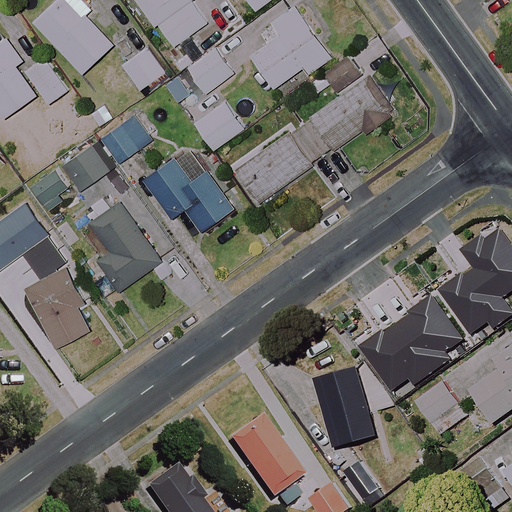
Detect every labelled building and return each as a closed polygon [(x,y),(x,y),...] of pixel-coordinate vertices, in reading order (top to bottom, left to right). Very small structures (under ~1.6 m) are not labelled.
[(86,17),(70,0),(57,0),(36,20),(85,73),(116,44),(89,15),(86,17)] [(212,19),(197,0),(138,0),(156,25),(159,23),(175,46),(212,19)] [(270,0),(248,0),(256,10),(270,0)] [(334,56),(297,5),(274,22),(282,33),(253,54),(276,87),(306,65),(311,72),(334,56)] [(26,61),(9,37),(0,43),(0,109),(6,118),(39,94),(19,66),(26,61)] [(216,46),(193,63),(189,66),(195,75),(208,93),(235,73),(216,46)] [(166,71),(147,47),(123,66),(141,90),(166,71)] [(362,73),(348,54),(324,71),(338,90),(298,119),(300,121),(235,168),(260,202),(315,163),(313,160),(334,145),(336,147),(363,128),(366,132),(392,114),(362,73)] [(70,89),(46,56),(28,68),(52,102),(70,89)] [(196,123),(212,145),(229,133),(232,138),(246,127),(226,100),(196,123)] [(160,135),(139,105),(120,119),(123,123),(102,137),(120,162),(160,135)] [(110,170),(91,143),(62,163),(81,190),(110,170)] [(194,180),(177,156),(146,178),(174,217),(187,207),(204,230),(238,205),(211,167),(194,180)] [(73,193),(56,168),(29,187),(46,211),(73,193)] [(163,261),(121,200),(114,204),(110,198),(86,214),(112,251),(98,260),(119,291),(163,261)] [(0,277),(19,264),(0,237),(0,277)] [(482,278),(473,266),(421,303),(452,349),(511,309),(511,276),(503,263),(482,278)] [(84,302),(68,266),(29,284),(57,345),(92,329),(80,304),(84,302)] [(436,341),(412,307),(376,333),(400,367),(436,341)] [(511,411),(511,345),(496,357),(502,366),(471,388),(495,423),(511,411)] [(377,436),(369,410),(387,405),(381,384),(363,389),(357,367),(315,379),(334,448),(377,436)] [(433,423),(446,414),(458,406),(444,385),(419,402),(433,423)] [(302,474),(259,415),(228,438),(271,497),(302,474)] [(386,495),(361,460),(340,476),(365,510),(386,495)] [(207,511),(177,467),(149,486),(166,511),(207,511)] [(346,511),(352,508),(333,483),(310,500),(319,511),(346,511)]
